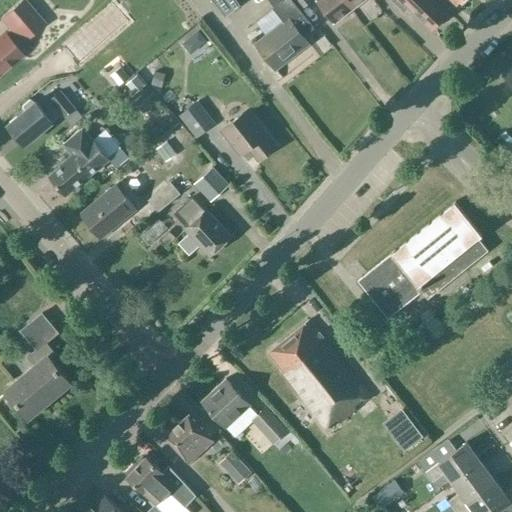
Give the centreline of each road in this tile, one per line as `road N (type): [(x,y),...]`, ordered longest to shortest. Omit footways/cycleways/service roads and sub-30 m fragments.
road 1 (tertiary): [(169,377),(413,107)]
road 2 (unclassified): [(169,377),(0,181)]
road 3 (tertiary): [(38,511),(169,377)]
road 4 (tertiary): [(413,107),(511,6)]
road 5 (unclassified): [(511,203),(413,107)]
